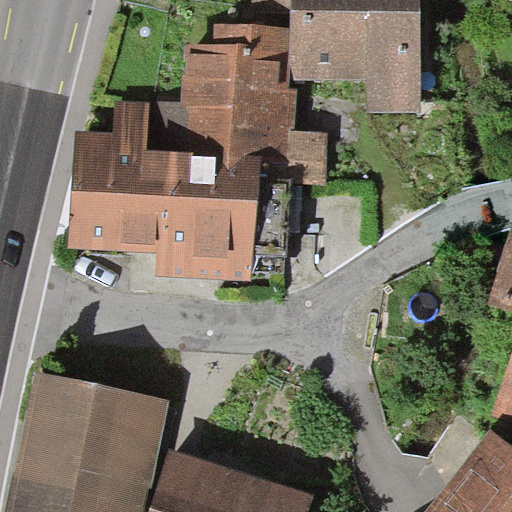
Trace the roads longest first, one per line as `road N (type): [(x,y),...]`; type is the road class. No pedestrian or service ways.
road 1 (residential): [(0,302),(130,325),(308,318),(457,217),(511,201)]
road 2 (primary): [(49,0),(0,247)]
